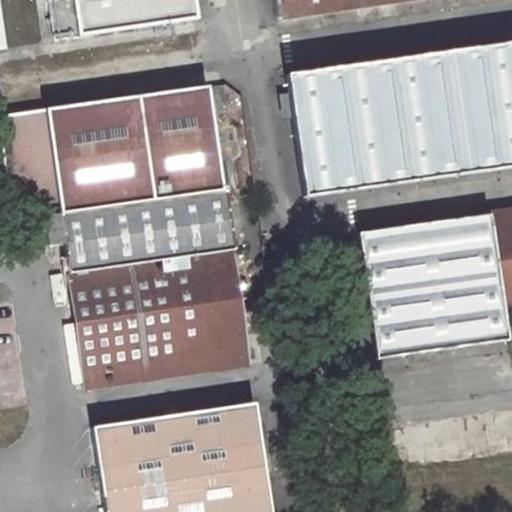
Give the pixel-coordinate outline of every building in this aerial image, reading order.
[(197,0),(48,0),(54,37),(199,16),(197,0)] [(278,0),(280,13),(369,0),(278,0)] [(511,40),(288,72),(307,195),(511,164),(511,40)] [(249,360),(232,247),(235,247),(227,189),(224,189),(209,84),(0,115),(0,133),(12,215),(44,211),(46,228),(64,227),(66,239),(86,383),(249,360)] [(464,204),(440,207),(442,218),(466,215),(464,204)] [(380,228),(362,230),(379,355),(509,337),(505,306),(511,305),(511,208),(466,215),(442,218),(405,224),(380,228)] [(403,213),(379,216),(380,228),(405,224),(403,213)] [(64,227),(46,228),(47,241),(66,239),(64,227)] [(0,302),(0,403),(27,399),(12,301),(0,302)] [(270,511),(255,397),(96,422),(106,511),(270,511)]
